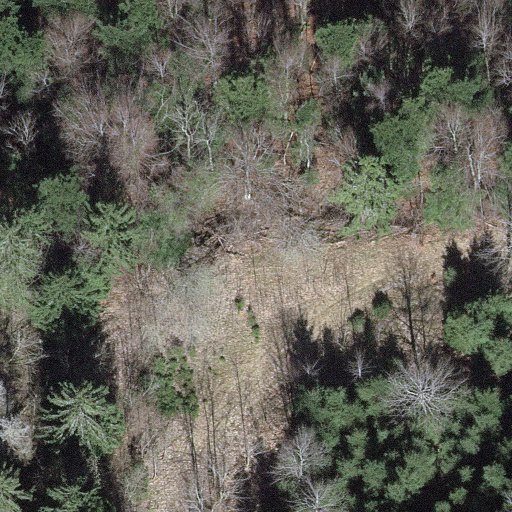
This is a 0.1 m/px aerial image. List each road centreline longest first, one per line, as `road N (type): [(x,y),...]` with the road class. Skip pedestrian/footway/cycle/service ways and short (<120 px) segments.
road 1 (track): [(173,511),(244,394),(304,329),(358,289),(413,268),(511,250)]
road 2 (track): [(244,394),(0,400)]
